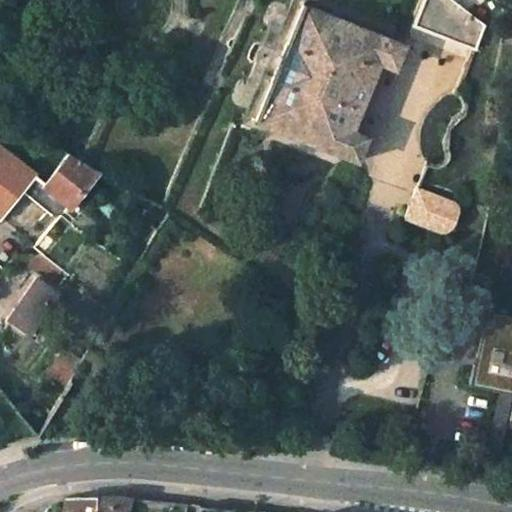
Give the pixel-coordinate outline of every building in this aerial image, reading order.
[(358,0),(386,11),(390,0),(358,0)] [(455,0),(422,0),(415,20),(475,45),(484,21),(455,0)] [(302,1),(253,115),(356,158),(366,136),(350,129),(379,59),(395,66),(404,43),(302,1)] [(96,169),(66,151),(41,182),(0,147),(0,210),(18,189),(56,221),(96,169)] [(457,203),(416,185),(403,214),(445,232),(457,203)] [(60,269),(36,249),(25,262),(49,281),(60,269)] [(26,334),(55,291),(32,275),(3,317),(26,334)] [(511,315),(485,309),(469,384),(511,392),(511,403),(507,426),(511,426),(511,315)] [(90,511),(93,497),(63,498),(59,500),(58,511),(90,511)] [(124,511),(127,498),(111,497),(93,497),(90,511),(124,511)]
